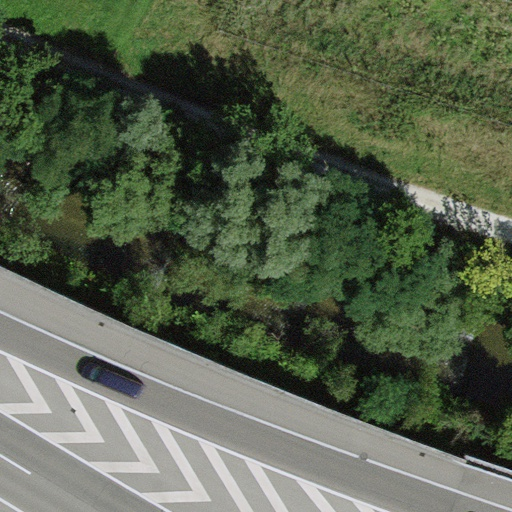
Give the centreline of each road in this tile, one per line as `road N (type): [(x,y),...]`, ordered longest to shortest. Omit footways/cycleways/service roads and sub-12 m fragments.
road 1 (track): [(511,241),(408,210),(84,82),(0,35)]
road 2 (motorway): [(454,511),(181,410),(0,331)]
